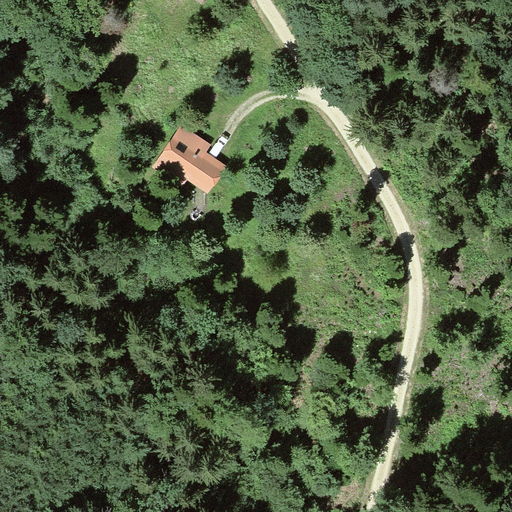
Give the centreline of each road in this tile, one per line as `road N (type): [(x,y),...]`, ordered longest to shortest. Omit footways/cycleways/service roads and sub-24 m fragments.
road 1 (track): [(373,511),(415,318),(411,261),(392,209),(260,0)]
road 2 (track): [(221,142),(242,108),(266,94),(295,89),(320,98)]
